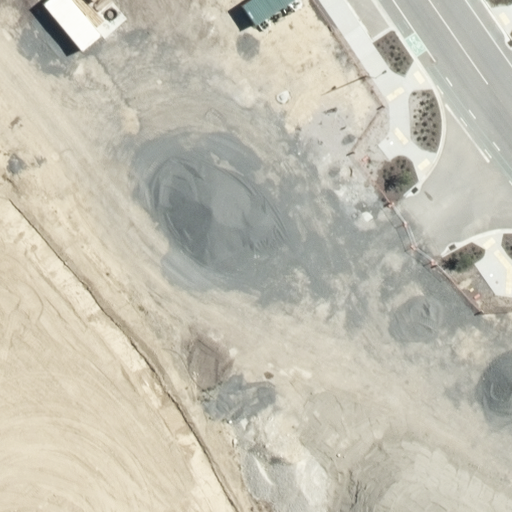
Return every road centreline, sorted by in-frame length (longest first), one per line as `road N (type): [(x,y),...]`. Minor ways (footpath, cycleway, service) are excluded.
road 1 (unknown): [(511,143),(361,274),(0,426)]
road 2 (residential): [(511,115),(432,0)]
